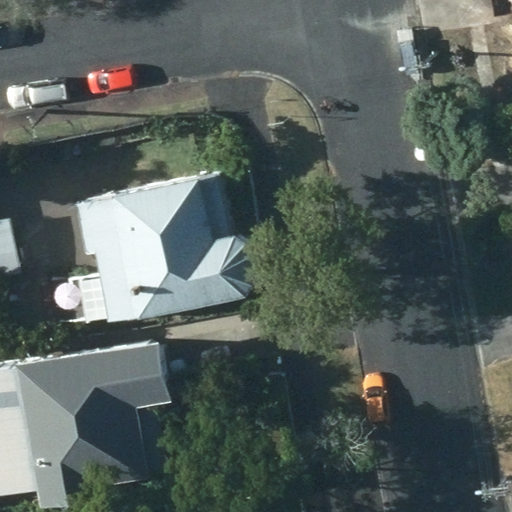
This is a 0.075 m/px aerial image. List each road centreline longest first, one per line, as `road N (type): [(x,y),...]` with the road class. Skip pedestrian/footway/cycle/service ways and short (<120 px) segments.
road 1 (residential): [(354,9),(443,511)]
road 2 (residential): [(0,69),(354,9)]
